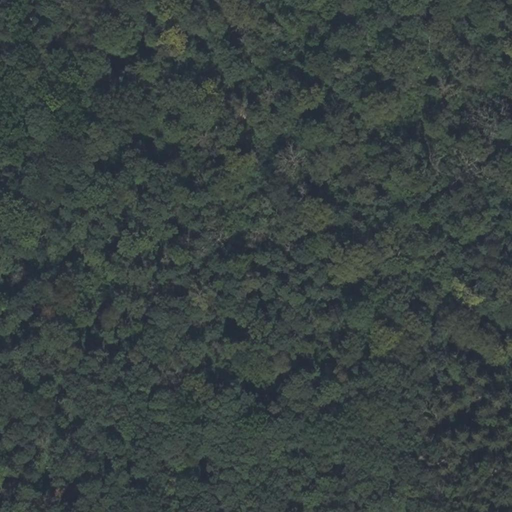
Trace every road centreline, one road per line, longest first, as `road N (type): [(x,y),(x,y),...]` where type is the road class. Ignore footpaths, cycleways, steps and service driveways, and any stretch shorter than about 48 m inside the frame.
road 1 (track): [(97,120),(511,360)]
road 2 (track): [(0,217),(97,120),(180,0)]
